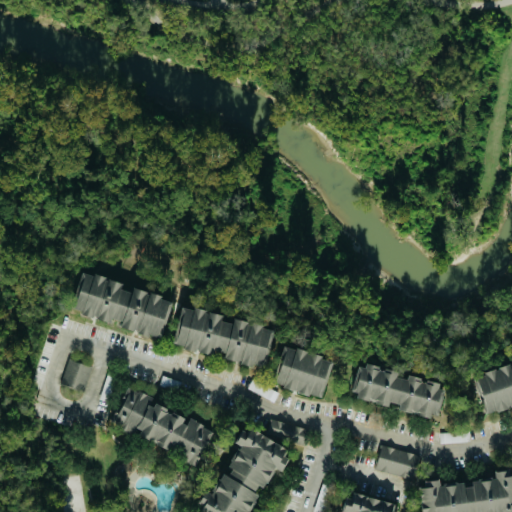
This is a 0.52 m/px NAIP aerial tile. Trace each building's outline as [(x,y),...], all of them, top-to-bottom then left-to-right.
[(67,306),(80,311),(80,314),(91,318),(92,316),(94,317),(94,318),(108,323),(109,317),(121,321),(119,326),(132,331),(133,329),(137,330),(136,333),(147,337),(148,333),(159,337),(172,302),(162,298),(163,296),(148,291),(148,293),(132,287),(130,292),(120,289),(123,282),(92,271),(91,274),(80,270),(67,306)] [(272,327),(181,308),(173,346),(212,354),(213,351),(223,353),(222,359),(264,368),(272,327)] [(320,398),(332,359),(283,345),(271,384),(320,398)] [(68,359),(90,366),(83,391),(60,384),(68,359)] [(511,404),(511,360),(471,377),(486,415),(511,404)] [(395,371),(356,362),(348,395),(387,405),(387,406),(428,416),(429,413),(436,415),(443,385),(404,375),(403,378),(394,376),(395,371)] [(109,424),(135,434),(134,437),(196,462),(209,429),(183,419),(183,417),(165,410),(166,408),(151,402),(152,397),(124,386),(109,424)] [(195,511),(196,511),(245,511),(260,488),(261,489),(273,468),(279,471),(289,453),(242,426),(233,442),(239,445),(223,473),(218,470),(195,511)] [(418,454),(379,444),(373,469),(412,479),(418,454)] [(511,511),(511,470),(492,472),(492,478),(437,485),(437,479),(424,480),(425,486),(417,487),(419,511),(511,511)] [(395,511),(397,504),(347,492),(343,511),(342,511),(395,511)]
